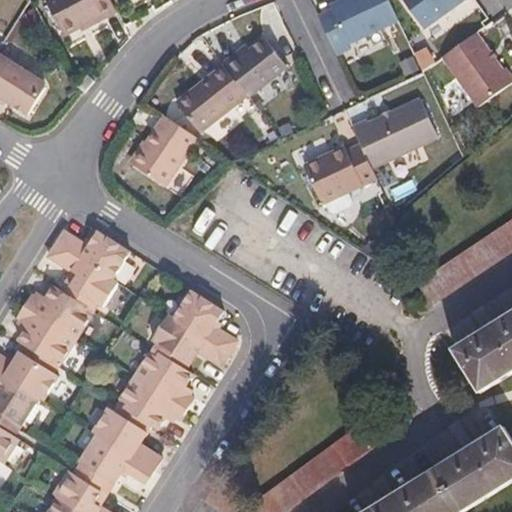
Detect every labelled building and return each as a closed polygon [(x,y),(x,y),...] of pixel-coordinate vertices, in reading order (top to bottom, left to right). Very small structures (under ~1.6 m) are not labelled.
[(116,13),(108,0),(46,0),(63,34),(101,15),(103,20),(116,13)] [(378,0),(334,0),(327,4),(329,8),(316,14),(335,53),(347,47),(345,41),(388,20),(378,0)] [(402,0),(420,24),(453,0),(402,0)] [(473,29),(439,53),(476,101),(511,75),(503,61),(499,65),(473,29)] [(239,57),(235,52),(222,63),(246,94),(248,96),(288,66),(264,37),(249,48),(239,57)] [(246,44),(235,52),(239,57),(249,48),(246,44)] [(41,82),(0,55),(0,95),(27,113),(42,88),(41,82)] [(246,94),(222,63),(176,100),(201,129),(246,94)] [(360,146),(370,167),(435,137),(416,97),(366,120),(365,118),(350,125),(360,146)] [(164,184),(197,138),(162,114),(130,162),(164,184)] [(347,191),(376,178),(370,167),(360,146),(347,152),(345,148),(329,154),(331,158),(324,162),(322,158),(304,166),(322,203),(324,202),(347,191)] [(347,191),(324,202),(329,212),(334,214),(350,206),(352,201),(347,191)] [(511,219),(419,282),(434,305),(511,252),(511,219)] [(115,241),(102,232),(90,252),(67,238),(60,250),(84,265),(113,283),(132,252),(115,241)] [(104,312),(119,288),(113,283),(84,265),(60,250),(51,263),(72,276),(73,277),(80,281),(73,293),(98,308),(104,312)] [(80,281),(73,277),(63,294),(88,309),(94,313),(98,308),(73,293),(80,281)] [(58,290),(55,289),(48,300),(45,306),(38,301),(32,297),(31,298),(43,308),(36,316),(76,341),(91,319),(84,315),(88,309),(63,294),(58,290)] [(214,331),(226,312),(194,292),(175,323),(228,356),(236,344),(214,331)] [(45,306),(48,300),(41,296),(38,301),(45,306)] [(43,308),(31,298),(25,308),(36,316),(43,308)] [(36,316),(25,308),(18,319),(24,323),(28,325),(36,316)] [(91,319),(94,313),(88,309),(84,315),(91,319)] [(511,315),(456,351),(483,393),(511,374),(511,315)] [(76,341),(36,316),(28,325),(30,327),(27,332),(19,344),(28,349),(52,365),(56,359),(62,363),(76,341)] [(220,370),(228,356),(175,323),(169,319),(153,343),(159,346),(184,362),(191,352),(198,356),(220,370)] [(162,356),(187,372),(198,356),(191,352),(184,362),(159,346),(155,352),(162,356)] [(55,375),(59,369),(52,365),(28,349),(18,365),(24,369),(30,359),(55,375)] [(162,356),(155,352),(152,356),(159,361),(162,356)] [(137,379),(190,413),(197,402),(192,398),(185,393),(189,388),(196,377),(187,372),(162,356),(159,361),(152,356),(137,379)] [(0,374),(40,400),(46,404),(62,379),(55,375),(30,359),(24,369),(18,365),(5,357),(0,363),(0,374)] [(52,365),(59,369),(62,363),(56,359),(52,365)] [(40,400),(0,374),(0,390),(1,391),(0,392),(0,414),(21,428),(40,400)] [(151,428),(159,433),(167,420),(171,415),(178,419),(183,423),(190,413),(137,379),(123,403),(129,407),(126,412),(151,428)] [(185,393),(192,398),(195,392),(189,388),(185,393)] [(123,403),(119,408),(126,412),(129,407),(123,403)] [(134,440),(141,444),(151,428),(126,412),(119,408),(117,413),(142,428),(134,440)] [(100,438),(155,474),(164,459),(141,444),(134,440),(142,428),(117,413),(111,409),(94,435),(100,438)] [(171,415),(167,420),(174,424),(178,419),(171,415)] [(0,428),(15,438),(19,432),(0,420),(0,428)] [(365,421),(250,507),(253,511),(288,511),(381,443),(365,421)] [(0,462),(5,467),(21,442),(15,438),(0,428),(0,462)] [(465,511),(511,483),(511,436),(507,428),(372,511),(465,511)] [(148,485),(155,474),(100,438),(82,467),(114,488),(125,471),(148,485)] [(101,493),(108,497),(112,492),(79,470),(75,476),(101,493)] [(77,511),(104,511),(100,509),(93,505),(101,493),(75,476),(70,473),(54,498),(60,501),(77,511)] [(100,509),(108,497),(101,493),(93,505),(100,509)] [(52,511),(77,511),(60,501),(52,511)]
